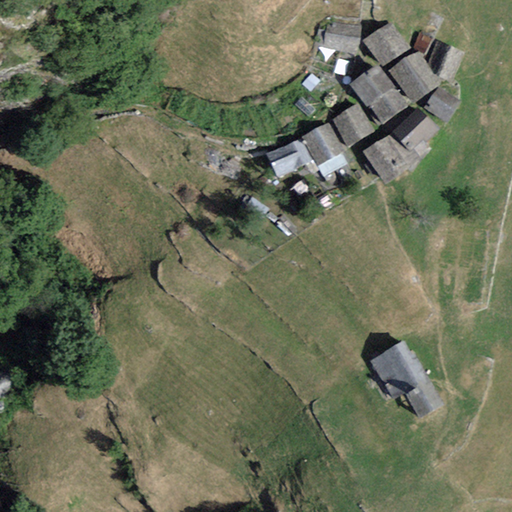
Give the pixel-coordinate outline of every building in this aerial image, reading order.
[(362,27),(332,20),(325,48),(355,55),(362,27)] [(392,24),(367,40),(384,66),(409,51),(392,24)] [(438,46),(430,69),(436,77),(455,85),(466,56),(438,46)] [(419,53),(392,72),(414,104),(441,85),(436,77),(430,69),(419,53)] [(378,66),(352,82),(380,124),(405,108),(378,66)] [(460,105),(441,92),(428,110),(447,123),(460,105)] [(359,107),(333,121),(347,147),(373,133),(359,107)] [(439,131),(418,111),(395,134),(363,153),(387,187),(422,163),(413,149),(439,131)] [(331,121),(302,137),(317,165),(346,149),(331,121)] [(298,141),(269,154),(279,175),(307,162),(298,141)] [(403,334),(364,356),(383,390),(392,385),(409,415),(439,399),(403,334)]
